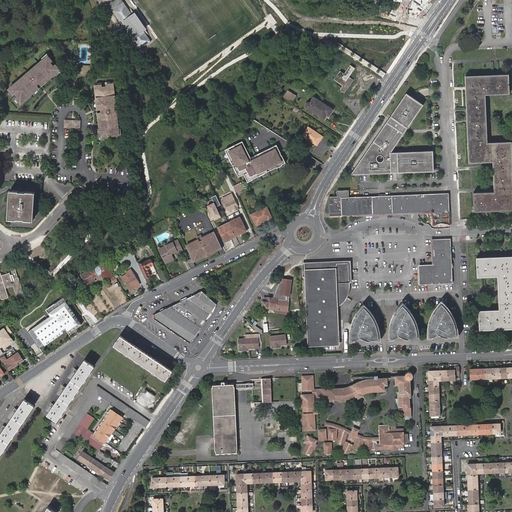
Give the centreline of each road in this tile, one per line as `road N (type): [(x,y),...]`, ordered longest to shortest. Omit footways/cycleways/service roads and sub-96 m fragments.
road 1 (residential): [(455,231),(444,61),(454,46),(511,44)]
road 2 (tertiary): [(447,0),(318,197)]
road 3 (residential): [(288,232),(143,299),(125,321)]
road 4 (tertiary): [(198,367),(106,511)]
road 5 (residential): [(0,396),(108,322),(125,321)]
road 6 (residential): [(225,367),(366,360)]
road 7 (residential): [(318,238),(383,222),(455,231)]
road 8 (tertiary): [(293,244),(211,348)]
road 9 (unknown): [(173,336),(193,347),(223,305),(197,284),(177,296)]
road 10 (residential): [(462,356),(455,231)]
